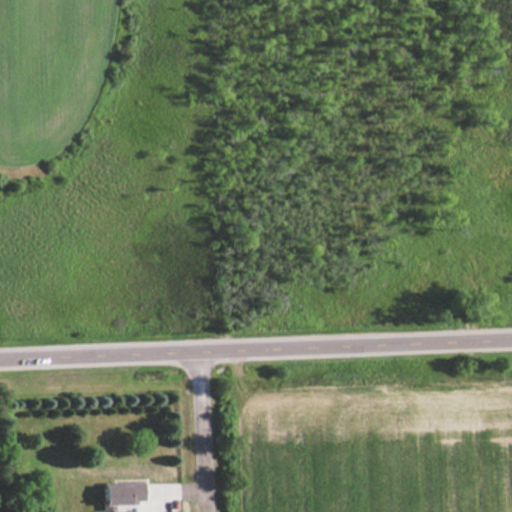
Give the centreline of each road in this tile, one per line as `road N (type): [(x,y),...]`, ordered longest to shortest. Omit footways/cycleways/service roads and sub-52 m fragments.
road 1 (tertiary): [(0,356),(511,338)]
road 2 (residential): [(208,511),(203,352)]
